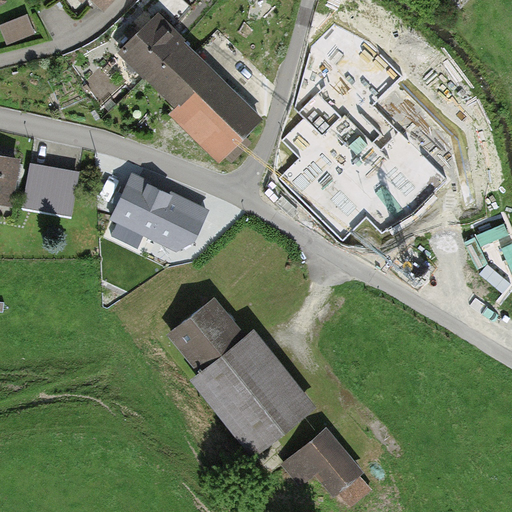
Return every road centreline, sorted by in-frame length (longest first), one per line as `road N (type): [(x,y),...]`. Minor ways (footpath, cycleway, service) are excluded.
road 1 (residential): [(511,360),(241,197)]
road 2 (residential): [(241,197),(83,137),(0,119)]
road 3 (residential): [(308,0),(273,130),(241,197)]
